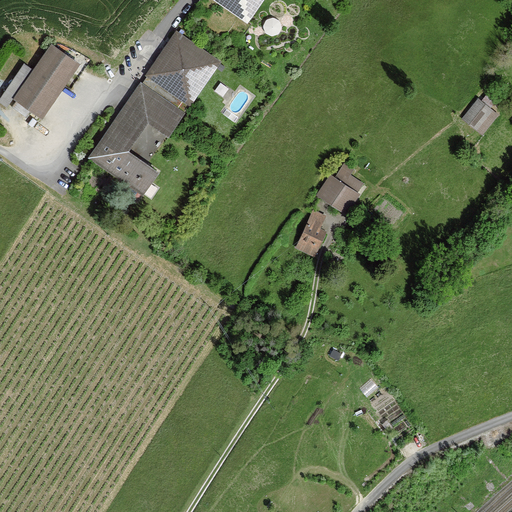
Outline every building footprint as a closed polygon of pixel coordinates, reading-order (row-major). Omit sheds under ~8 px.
[(218,0),(246,20),(260,0),(218,0)] [(176,33),(148,74),(189,102),(217,61),(176,33)] [(52,45),(15,98),(41,116),(78,63),(52,45)] [(140,83),(89,157),(141,192),(155,171),(124,150),(146,119),(167,133),(181,111),(140,83)] [(487,96),(481,103),(489,109),(495,102),(487,96)] [(478,100),(463,119),(481,133),(496,114),(489,109),(481,103),(478,100)] [(332,175),(318,194),(346,213),(359,193),(356,191),(362,183),(349,174),(353,169),(345,164),(335,177),(332,175)] [(313,211),(297,247),(314,255),(324,232),(318,229),(324,215),(313,211)]
